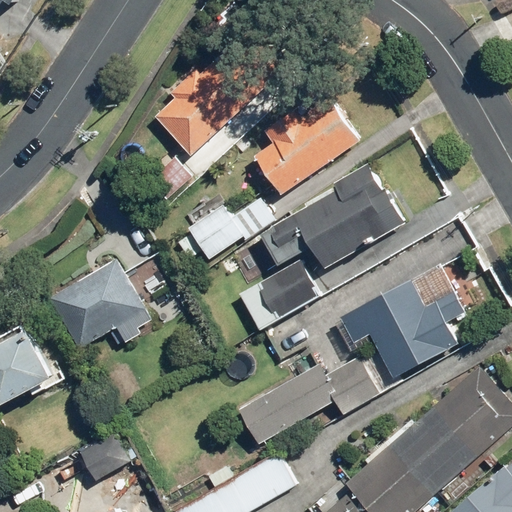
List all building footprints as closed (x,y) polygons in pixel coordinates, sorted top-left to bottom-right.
[(234,50),(162,117),(196,154),(268,86),(234,50)] [(276,141),(258,154),(285,193),(364,139),(336,98),(305,120),(297,109),(268,129),(276,141)] [(175,153),(147,179),(165,199),(194,174),(175,153)] [(340,188),(272,227),(286,252),(313,236),(330,266),(395,229),(383,209),(395,202),(372,163),(336,183),(340,188)] [(225,203),(190,226),(212,258),(246,235),(248,238),(278,218),(263,196),(234,215),(225,203)] [(147,247),(126,259),(145,291),(166,279),(147,247)] [(119,256),(52,296),(83,346),(119,325),(128,341),(145,331),(142,326),(156,317),(119,256)] [(304,257),(242,292),(262,328),(324,293),(304,257)] [(415,277),(344,316),(358,342),(376,332),(400,377),(464,342),(452,320),(469,311),(454,285),(427,300),(415,277)] [(36,327),(0,346),(0,390),(1,390),(8,404),(62,376),(36,327)] [(241,407),(262,444),(339,400),(347,414),(384,393),(362,354),(329,373),(322,361),(241,407)] [(354,487),(325,511),(416,511),(511,428),(511,399),(481,365),(349,482),(354,487)] [(122,366),(108,374),(125,401),(139,393),(122,366)] [(117,431),(83,452),(101,479),(134,459),(117,431)] [(280,450),(176,508),(177,511),(246,511),(299,483),(280,450)] [(511,511),(511,462),(455,511),(511,511)]
